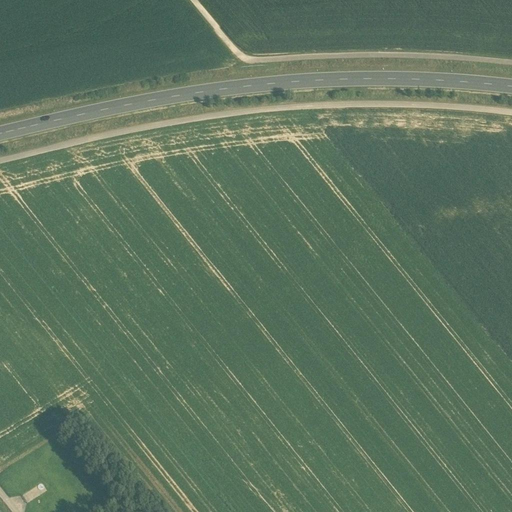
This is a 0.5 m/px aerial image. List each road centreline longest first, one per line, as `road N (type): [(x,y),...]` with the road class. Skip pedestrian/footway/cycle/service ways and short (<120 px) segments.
road 1 (track): [(0,159),(273,107),(381,103),(511,113)]
road 2 (secondary): [(511,85),(302,80),(127,102),(0,131)]
road 3 (track): [(192,0),(251,61),(412,53),(511,61)]
